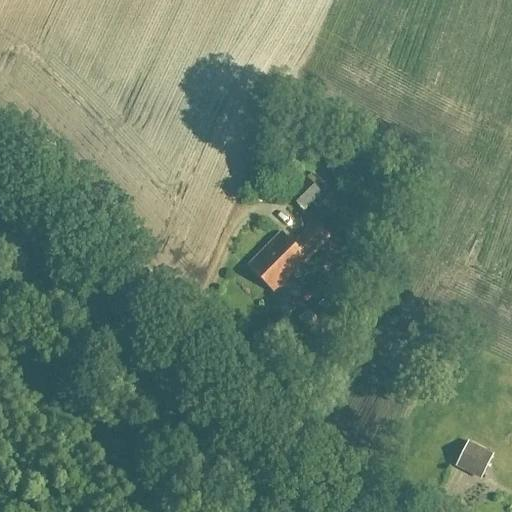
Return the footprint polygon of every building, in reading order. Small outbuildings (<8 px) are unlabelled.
[(234,74),(212,121),(256,141),(282,85),(260,74),(256,84),(234,74)] [(304,212),(321,194),(307,180),(289,197),(304,212)] [(274,295),(331,238),(315,222),(293,245),(281,234),(247,268),(274,295)] [(329,325),(342,313),(327,297),(315,310),(329,325)] [(492,456),(467,444),(455,469),(481,481),(492,456)]
